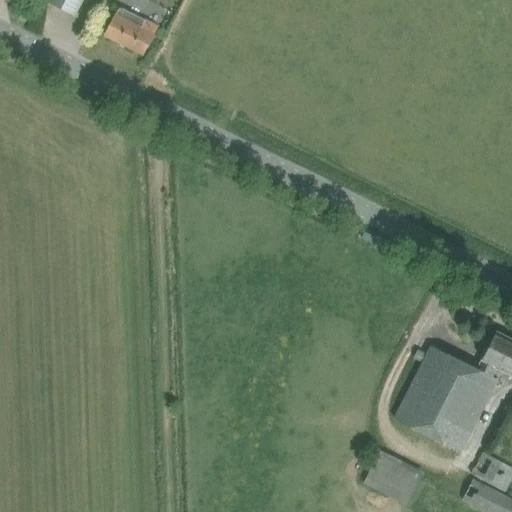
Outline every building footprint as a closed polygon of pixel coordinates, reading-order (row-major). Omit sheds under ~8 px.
[(47,0),(47,1),(75,15),(82,0),(47,0)] [(120,6),(114,17),(105,35),(143,54),(152,36),(157,25),(120,6)] [(422,362),(422,363),(395,417),(461,451),(502,370),(511,374),(511,338),(496,331),(477,369),(431,345),(427,353),(422,362)] [(419,349),(415,358),(422,362),(427,353),(419,349)] [(423,471),(380,450),(363,482),(407,503),(423,471)] [(511,466),(482,451),(471,473),(505,491),(511,477),(511,466)] [(511,511),(511,497),(473,478),(461,500),(485,511),(511,511)]
